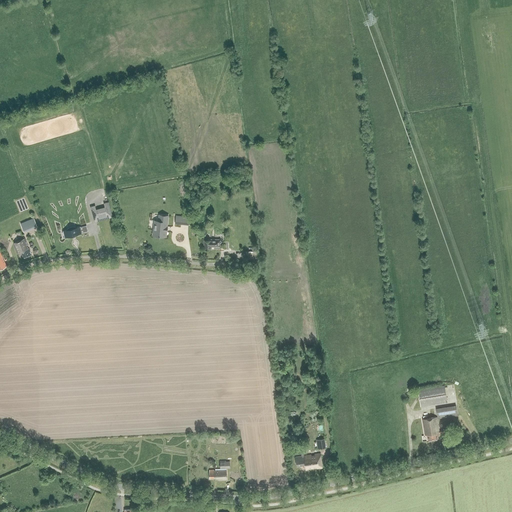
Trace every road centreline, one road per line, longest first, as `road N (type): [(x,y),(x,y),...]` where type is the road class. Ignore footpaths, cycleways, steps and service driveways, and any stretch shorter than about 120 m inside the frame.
road 1 (tertiary): [(0,432),(120,487),(232,497),(298,490),(511,441)]
road 2 (unclassified): [(0,280),(42,261),(95,256),(227,266)]
